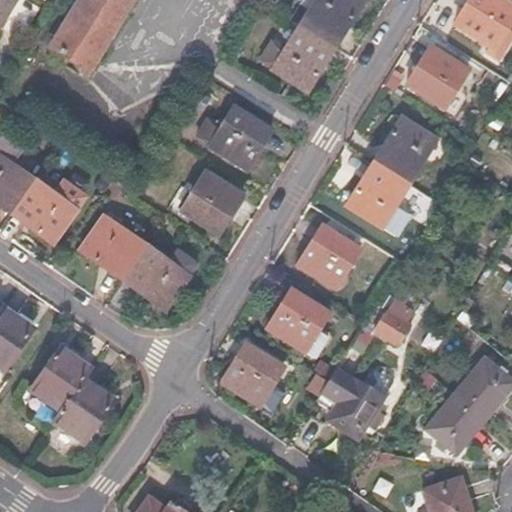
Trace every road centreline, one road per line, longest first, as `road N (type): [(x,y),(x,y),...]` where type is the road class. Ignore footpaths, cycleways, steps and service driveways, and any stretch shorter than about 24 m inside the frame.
road 1 (residential): [(175,381),(409,0)]
road 2 (residential): [(0,251),(168,366),(175,381)]
road 3 (residential): [(175,381),(330,494)]
road 4 (residential): [(87,511),(175,381)]
